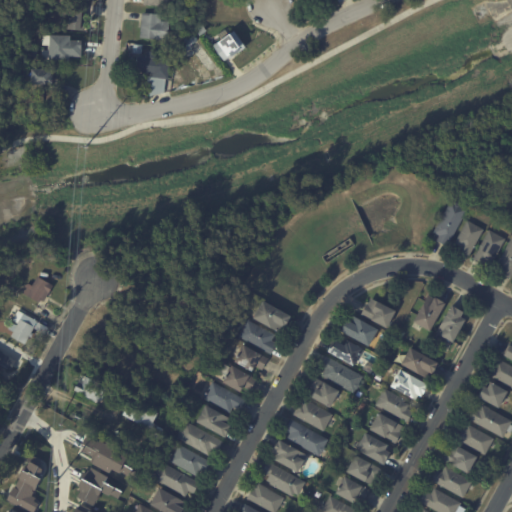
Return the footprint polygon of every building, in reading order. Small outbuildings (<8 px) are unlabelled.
[(66,10),(88,13),(87,32),(63,29),(65,10),(66,10)] [(142,38),(145,13),(164,15),(163,21),(172,22),(170,41),(142,38)] [(204,45),(214,62),(208,65),(211,70),(204,74),(201,70),(197,72),(186,54),(180,57),(178,55),(179,47),(192,28),(200,40),(199,41),(203,46),(204,45)] [(245,47),(235,30),(212,44),(223,61),(245,47)] [(74,38),(74,42),(86,42),(86,58),(74,57),(73,62),(53,62),(54,37),(74,37),(74,38)] [(145,46),(144,54),(135,53),(136,45),(145,46)] [(144,56),(173,60),(170,80),(149,77),(150,74),(138,72),(141,56),(144,56)] [(189,61),(193,67),(189,70),(185,64),(189,61)] [(55,77),(55,86),(33,85),(33,70),(53,71),(53,76),(55,76),(55,77)] [(164,94),(165,78),(152,78),(152,72),(147,72),(147,93),(164,94)] [(450,246),(439,240),(442,235),(436,232),(453,200),(458,202),(459,202),(463,204),(463,205),(470,209),(450,246)] [(470,255),(461,250),(462,247),(457,244),(469,221),(486,230),(472,256),(470,255)] [(491,265),(486,262),(485,264),(475,258),(490,231),(507,240),(493,266),(491,265)] [(511,279),(502,273),(505,268),(498,264),(511,239),(511,279)] [(209,276),(221,281),(218,289),(223,291),(218,306),(212,303),(210,310),(198,305),(209,276)] [(48,297),(45,302),(42,300),(41,302),(28,295),(30,292),(28,291),(30,286),(33,287),(39,277),(54,286),(48,297)] [(436,300),(438,298),(440,299),(441,299),(447,302),(447,303),(449,305),(433,332),(416,322),(431,297),(436,300)] [(398,310),(400,311),(392,329),(364,315),(369,305),(370,306),(373,300),(381,303),(382,302),(398,310)] [(132,317),(135,302),(154,307),(152,313),(159,314),(157,322),(132,317)] [(293,319),(294,320),(288,330),(286,329),(283,333),(257,319),(266,302),(294,317),(293,319)] [(456,303),(467,310),(464,315),(469,318),(463,328),(464,329),(456,341),(445,333),(444,335),(438,331),(456,303)] [(162,315),(165,305),(171,307),(168,317),(162,315)] [(39,321),(27,343),(13,336),(16,331),(10,328),(14,322),(19,324),(20,323),(15,320),(20,310),(39,321)] [(371,346),(344,331),(354,315),(380,330),(371,346)] [(274,338),(273,341),(279,344),(273,354),(241,337),(250,320),(276,335),(274,338)] [(179,348),(187,334),(194,337),(191,343),(203,349),(200,354),(195,352),(193,355),(179,348)] [(349,345),(350,343),(352,344),(353,342),(366,349),(357,365),(332,352),(336,345),(338,346),(340,341),(348,346),(349,345)] [(440,344),(437,349),(432,347),(435,341),(440,344)] [(23,357),(15,371),(12,370),(8,378),(0,373),(0,358),(7,345),(24,354),(23,357)] [(269,360),(263,371),(257,368),(255,371),(237,362),(246,345),(264,355),(264,356),(269,359),(269,360)] [(439,364),(435,373),(432,371),(429,376),(404,362),(412,346),(441,362),(439,364)] [(324,374),(326,369),(322,367),(328,356),(364,375),(359,383),(361,385),(359,388),(357,390),(355,392),(323,375),(324,374)] [(511,385),(491,374),(499,358),(511,365),(511,385)] [(221,373),(225,365),(232,368),(228,376),(221,373)] [(256,381),(251,390),(245,388),(243,392),(225,382),(234,365),(252,375),(251,376),(257,379),(256,381)] [(429,386),(428,387),(429,388),(426,394),(425,393),(423,397),(419,394),(416,399),(393,386),(399,374),(398,374),(401,369),(430,385),(429,386)] [(379,373),(384,376),(382,381),(376,378),(379,373)] [(101,396),(97,402),(74,389),(80,379),(84,380),(86,376),(106,387),(101,396)] [(335,408),(308,394),(311,389),(310,388),(315,377),(328,384),(329,383),(344,391),(335,408)] [(247,402),(243,411),(235,407),(232,414),(205,399),(215,382),(248,401),(247,402)] [(507,400),(502,408),(483,397),(488,387),(491,389),(495,383),(511,392),(507,400)] [(416,414),(411,423),(378,406),(387,389),(409,401),(408,403),(412,406),(411,409),(417,412),(416,414)] [(314,403),(335,415),(326,432),(296,415),(302,403),(304,405),(306,401),(309,400),(314,403)] [(138,418),(139,417),(128,413),(133,402),(147,408),(146,411),(160,417),(157,422),(149,419),(148,423),(138,418)] [(511,423),(511,425),(504,438),(468,417),(474,406),(480,409),(483,404),(511,420),(511,423)] [(233,428),(227,438),(199,421),(208,405),(233,420),(231,425),(233,427),(233,428)] [(402,434),(396,443),(372,428),(382,411),(399,422),(399,423),(403,426),(400,431),(402,433),(402,434)] [(84,420),(87,414),(93,418),(90,423),(84,420)] [(94,416),(102,420),(97,430),(89,425),(94,416)] [(326,449),(324,452),(323,452),(321,456),(289,438),(292,432),(287,430),(293,419),(330,439),(326,447),(327,449),(326,449)] [(224,443),(220,452),(215,449),(211,455),(179,438),(188,421),(225,441),(224,443)] [(495,439),(487,455),(458,439),(464,428),(466,429),(469,423),(496,438),(495,439)] [(121,441),(126,432),(133,436),(127,446),(121,441)] [(393,456),(388,465),(359,450),(361,445),(363,445),(369,434),(392,446),(390,451),(394,453),(393,456)] [(100,440),(111,447),(108,452),(97,444),(100,440)] [(307,460),(300,472),(279,460),(278,460),(274,458),(277,453),(275,452),(282,440),(307,454),(304,458),(307,460)] [(213,464),(208,472),(203,469),(200,476),(172,461),(182,444),(214,462),(213,464)] [(477,465),(472,474),(444,459),(450,449),(452,449),(455,444),(462,448),(463,446),(481,456),(477,465)] [(7,500),(29,511),(33,511),(40,501),(30,496),(44,469),(39,466),(42,460),(30,454),(7,500)] [(381,470),(375,480),(374,479),(371,484),(348,470),(358,455),(382,469),(381,470)] [(118,469),(122,460),(126,461),(122,471),(118,469)] [(264,471),(270,461),(307,482),(299,495),(295,493),(293,496),(272,484),(271,481),(269,480),(271,476),(264,471)] [(202,484),(197,493),(191,490),(188,496),(156,478),(165,462),(202,483),(202,484)] [(108,476),(90,467),(74,495),(93,506),(102,489),(117,498),(120,491),(105,482),(108,476)] [(433,480),(439,470),(444,473),(447,467),(474,482),(465,498),(433,480)] [(370,494),(366,503),(359,500),(358,503),(340,494),(348,477),(367,487),(366,488),(372,491),(370,494)] [(274,511),(250,498),(256,487),(258,488),(261,483),(287,498),(279,511),(274,511)] [(185,511),(184,511),(168,511),(153,503),(162,487),(187,501),(184,506),(187,508),(185,511)] [(461,507),(457,511),(439,511),(421,501),(427,491),(432,494),(436,488),(463,504),(461,507)] [(359,511),(323,511),(332,496),(360,511),(359,511)]
